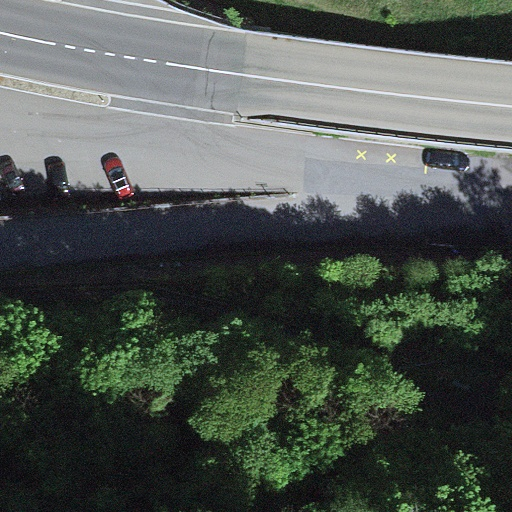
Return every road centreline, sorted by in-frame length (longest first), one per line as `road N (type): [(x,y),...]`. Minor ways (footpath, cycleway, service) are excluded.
road 1 (primary): [(511,107),(247,77),(0,32)]
road 2 (residential): [(0,240),(511,211)]
